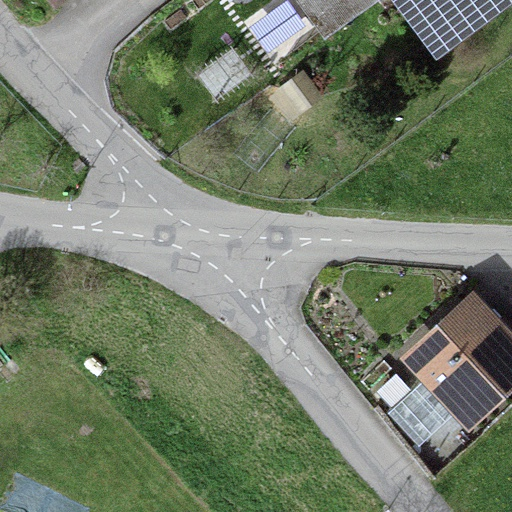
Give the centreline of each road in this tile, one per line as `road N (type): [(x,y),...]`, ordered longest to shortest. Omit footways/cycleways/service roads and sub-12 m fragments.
road 1 (residential): [(419,511),(197,244)]
road 2 (residential): [(197,244),(511,247)]
road 3 (residential): [(197,244),(0,34)]
road 4 (residential): [(0,215),(197,244)]
